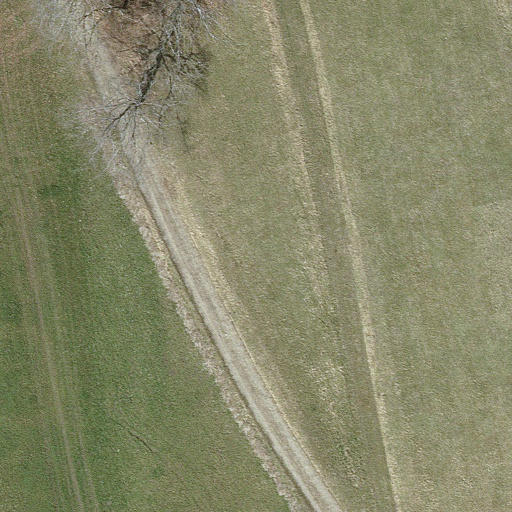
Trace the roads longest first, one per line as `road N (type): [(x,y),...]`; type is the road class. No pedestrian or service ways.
road 1 (track): [(328,511),(242,387),(73,0)]
road 2 (track): [(387,511),(283,0)]
